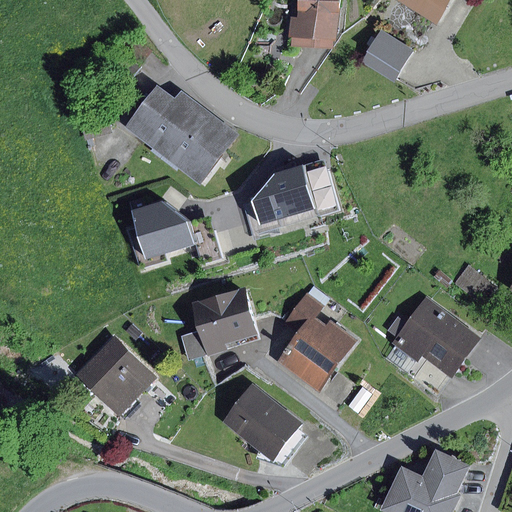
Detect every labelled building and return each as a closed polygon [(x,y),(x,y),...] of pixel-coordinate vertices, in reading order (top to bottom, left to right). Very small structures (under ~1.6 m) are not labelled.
[(349,0),(303,0),(302,18),(295,17),(293,38),(297,38),(296,46),(339,49),(339,40),(345,41),(347,14),(349,14),(349,0)] [(461,0),(401,0),(445,27),(461,0)] [(420,51),(385,31),(365,64),(401,85),(420,51)] [(142,68),(153,52),(132,37),(121,54),(142,68)] [(134,81),(142,68),(121,54),(112,66),(134,81)] [(164,85),(132,129),(211,185),(247,135),(237,127),(187,92),(182,98),(164,85)] [(111,112),(82,120),(88,142),(117,133),(111,112)] [(324,219),(346,212),(330,159),(284,172),(265,201),(248,206),(258,237),(273,232),(271,227),(322,212),(324,219)] [(174,203),(143,212),(147,228),(133,232),(144,271),(173,262),(171,257),(202,248),(207,266),(230,260),(218,217),(201,221),(174,203)] [(500,288),(471,265),(456,284),(485,307),(500,288)] [(252,286),(197,303),(205,331),(185,337),(192,361),(213,354),(214,358),(236,351),(234,345),(267,335),(252,286)] [(302,337),(283,363),(325,393),(362,342),(335,323),(332,327),(321,319),(330,307),(310,293),(286,325),(302,337)] [(490,338),(431,296),(396,345),(422,364),(427,357),(429,359),(414,379),(441,398),(455,377),(460,381),(490,338)] [(121,335),(82,375),(126,417),(165,378),(121,335)] [(310,424),(257,384),(228,424),(281,463),(310,424)] [(430,476),(408,465),(387,511),(389,511),(464,511),(472,496),(467,494),(480,467),(443,449),(430,476)]
